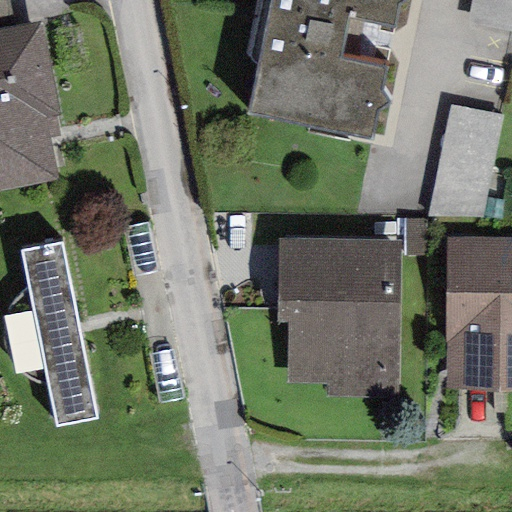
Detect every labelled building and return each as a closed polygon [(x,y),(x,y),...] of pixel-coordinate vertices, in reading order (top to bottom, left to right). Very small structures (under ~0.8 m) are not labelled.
[(269,0),(247,115),(368,141),(376,111),(388,105),(381,94),(386,68),(340,60),(348,19),(393,28),(398,5),(405,0),(269,0)] [(510,17),(511,5),(511,0),(478,0),(477,9),(510,17)] [(40,23),(0,30),(0,193),(59,182),(51,140),(62,138),(40,23)] [(435,210),(487,221),(510,112),(457,101),(435,210)] [(123,228),(133,276),(157,271),(147,223),(123,228)] [(397,241),(275,238),(273,325),(286,325),(285,382),(325,383),(325,394),(393,396),(397,241)] [(511,238),(447,238),(447,390),(511,389),(511,238)] [(55,427),(96,419),(61,244),(21,252),(28,290),(20,295),(12,304),(5,318),(3,331),(3,343),(8,354),(15,366),(23,376),(33,381),(47,385),(55,427)] [(171,351),(149,355),(159,403),(184,398),(171,351)]
